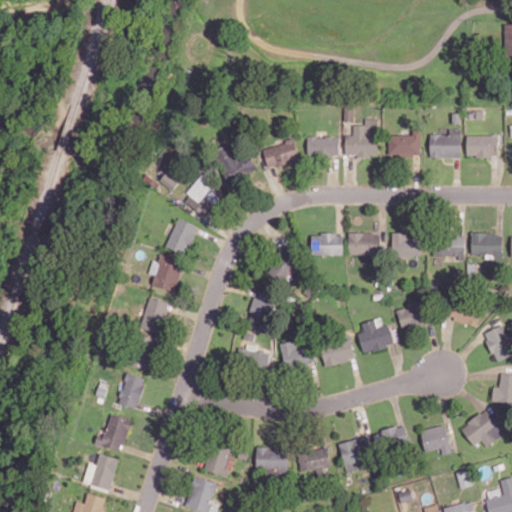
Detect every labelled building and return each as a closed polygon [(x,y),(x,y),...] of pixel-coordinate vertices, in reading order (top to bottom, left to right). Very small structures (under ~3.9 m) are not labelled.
[(353,125),(353,134),(346,134),(345,155),(377,155),(378,118),(365,118),(365,125),(353,125)] [(430,157),(461,158),(461,128),(449,128),(449,134),(430,133),(430,157)] [(421,130),(413,130),(413,134),(389,134),(389,154),(397,154),(397,156),(421,156),(421,130)] [(467,156),(499,156),(499,134),(467,135),(467,156)] [(308,155),(339,154),(339,135),(308,136),(308,155)] [(264,146),(268,166),(299,160),(295,140),(264,146)] [(213,151),(229,184),(258,170),(249,151),(238,156),(231,142),(213,151)] [(214,183),(202,174),(188,193),(201,202),(214,183)] [(167,247),(187,254),(198,224),(178,217),(167,247)] [(349,254),(380,253),(380,232),(349,233),(349,254)] [(392,232),(393,256),(421,255),(421,236),(407,237),(407,232),(392,232)] [(471,254),(492,254),(492,258),(502,258),(503,233),(472,232),(471,254)] [(312,233),(312,254),(343,255),(344,233),(312,233)] [(465,235),(433,234),(432,256),(465,257),(465,235)] [(267,269),(280,282),(301,260),(289,247),(267,269)] [(152,284),(174,291),(184,260),(161,253),(159,261),(153,259),(149,272),(155,274),(152,284)] [(270,326),(276,295),(255,290),(249,321),(270,326)] [(159,332),(169,303),(150,297),(140,326),(159,332)] [(477,325),(481,308),(452,301),(448,318),(477,325)] [(397,310),(402,328),(427,321),(421,302),(397,310)] [(361,322),(364,331),(358,332),(364,353),(391,345),(383,316),(361,322)] [(496,361),(511,354),(511,339),(505,323),(484,332),(496,361)] [(325,365),(355,359),(350,335),(320,341),(325,365)] [(152,369),(155,338),(140,336),(136,367),(152,369)] [(316,360),(310,337),(280,345),(286,368),(316,360)] [(238,345),(237,366),(268,367),(269,351),(258,351),(258,346),(238,345)] [(146,378),(127,372),(118,402),(137,408),(146,378)] [(474,445),(482,439),(486,446),(504,434),(487,409),(461,427),(474,445)] [(130,417),(111,413),(107,434),(97,432),(95,444),(124,450),(130,417)] [(374,431),(379,451),(410,444),(405,424),(374,431)] [(426,451),(441,447),(443,454),(452,452),(445,424),(421,429),(426,451)] [(372,465),(365,436),(339,442),(346,472),(372,465)] [(224,475),(233,445),(213,439),(204,469),(224,475)] [(256,471),(287,472),(288,447),(257,446),(256,471)] [(298,451),(300,471),(331,468),(328,448),(298,451)] [(119,458),(100,453),(97,464),(89,462),(84,482),(110,490),(119,458)] [(461,487),(473,484),(469,468),(457,472),(461,487)] [(218,482),(195,475),(185,505),(206,511),(216,511),(220,502),(213,500),(218,482)] [(511,511),(511,476),(499,479),(501,487),(485,491),(490,511),(511,511)] [(76,500),(73,511),(102,511),(106,496),(88,492),(86,502),(76,500)] [(446,505),(446,511),(474,511),(473,501),(446,505)] [(424,506),(425,511),(440,511),(438,503),(424,506)]
